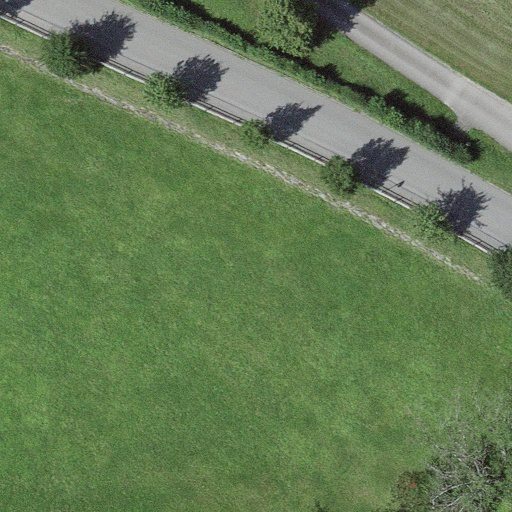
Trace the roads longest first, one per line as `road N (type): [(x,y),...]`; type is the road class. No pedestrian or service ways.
road 1 (tertiary): [(511,222),(364,144),(50,0)]
road 2 (unclassified): [(511,133),(324,0)]
